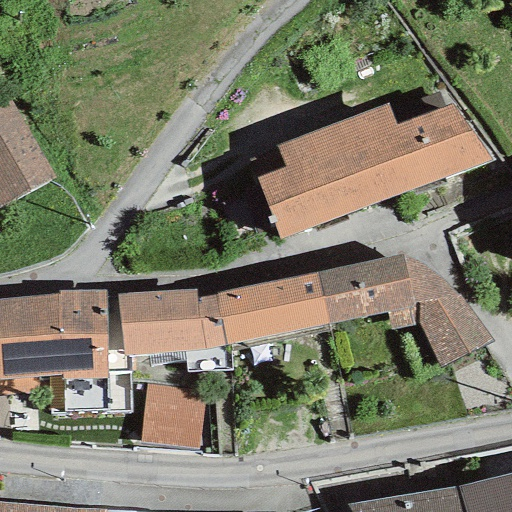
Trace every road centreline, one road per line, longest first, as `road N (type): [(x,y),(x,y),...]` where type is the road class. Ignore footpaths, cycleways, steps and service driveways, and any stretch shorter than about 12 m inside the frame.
road 1 (residential): [(511,445),(431,464),(276,481),(122,482),(0,465)]
road 2 (residential): [(511,178),(392,232),(180,276),(74,271)]
road 3 (residential): [(288,0),(74,271)]
road 4 (unknown): [(392,232),(437,261),(511,358)]
